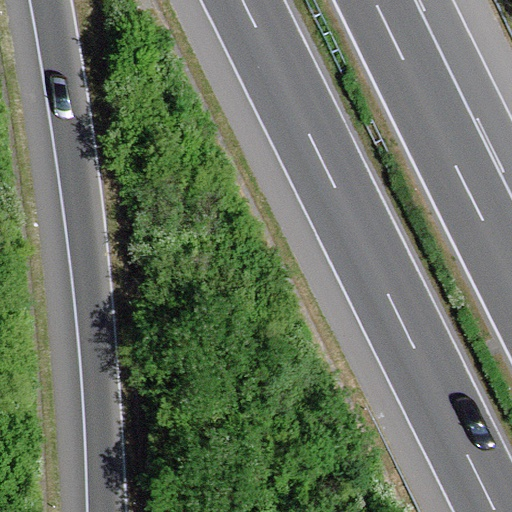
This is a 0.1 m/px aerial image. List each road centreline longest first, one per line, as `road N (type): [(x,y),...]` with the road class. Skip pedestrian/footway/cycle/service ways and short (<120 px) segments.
road 1 (motorway): [(239,0),(493,511)]
road 2 (motorway): [(45,0),(85,268),(103,511)]
road 3 (motorway): [(511,272),(378,0)]
